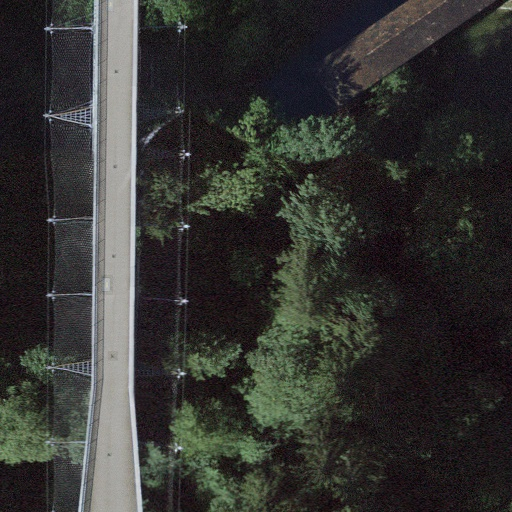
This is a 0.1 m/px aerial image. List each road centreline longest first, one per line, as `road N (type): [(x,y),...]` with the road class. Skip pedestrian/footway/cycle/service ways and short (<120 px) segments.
road 1 (residential): [(118,0),(111,511)]
road 2 (track): [(0,47),(32,64),(287,118),(464,0)]
